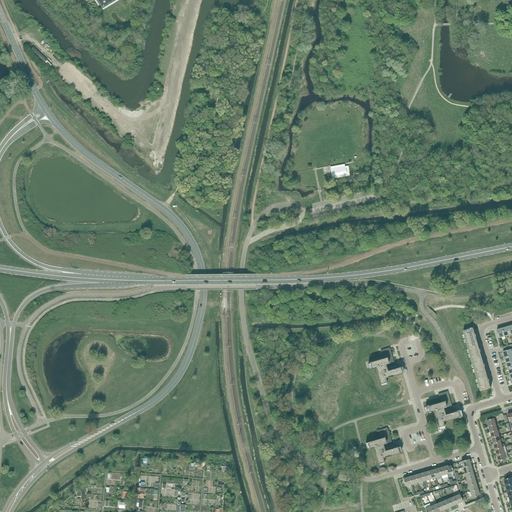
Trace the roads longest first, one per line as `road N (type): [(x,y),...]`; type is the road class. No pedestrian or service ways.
road 1 (tertiary): [(86,439),(159,397),(181,371),(201,309),(202,270),(172,216),(86,155),(49,114)]
road 2 (secondary): [(511,247),(309,279),(110,279)]
road 3 (unclassified): [(299,458),(272,426),(244,330),(241,274),(252,227)]
road 4 (secondary): [(10,335),(23,305),(43,290),(110,279)]
